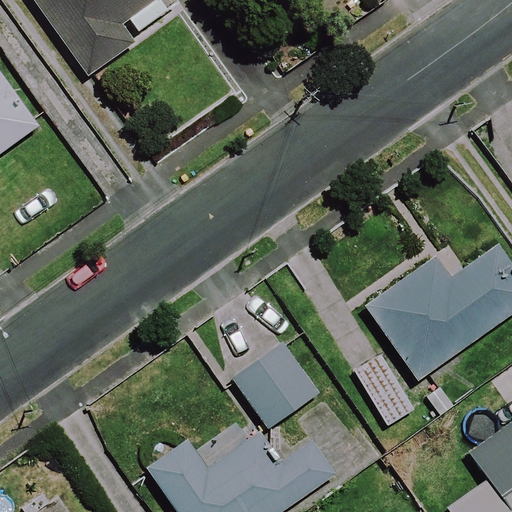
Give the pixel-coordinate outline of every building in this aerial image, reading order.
[(28,0),(84,79),(178,13),(168,0),(28,0)] [(0,152),(33,129),(0,81),(0,152)] [(511,312),(511,277),(492,250),(445,283),(428,259),(360,308),(414,383),(511,312)] [(313,394),(274,345),(227,383),(265,431),(313,394)] [(411,411),(378,358),(351,375),(384,427),(411,411)] [(511,511),(511,427),(465,460),(481,484),(442,511),(443,511),(511,511)] [(279,463),(259,435),(203,473),(183,445),(145,471),(173,511),(278,511),(330,477),(308,444),(279,463)]
